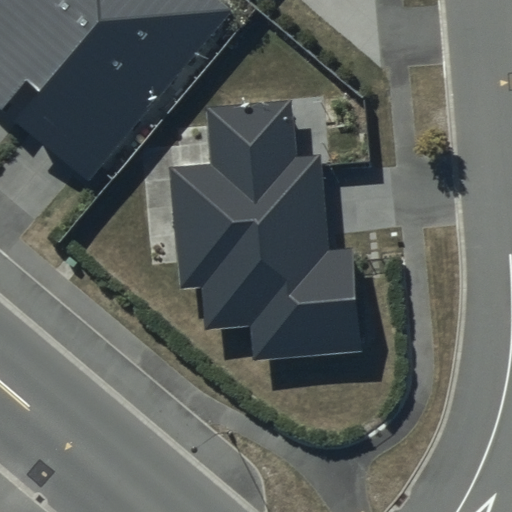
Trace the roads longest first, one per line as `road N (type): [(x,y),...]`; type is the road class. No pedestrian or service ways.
road 1 (residential): [(511,283),(487,0)]
road 2 (tertiary): [(0,380),(158,511)]
road 3 (residential): [(458,511),(492,443),(511,358)]
